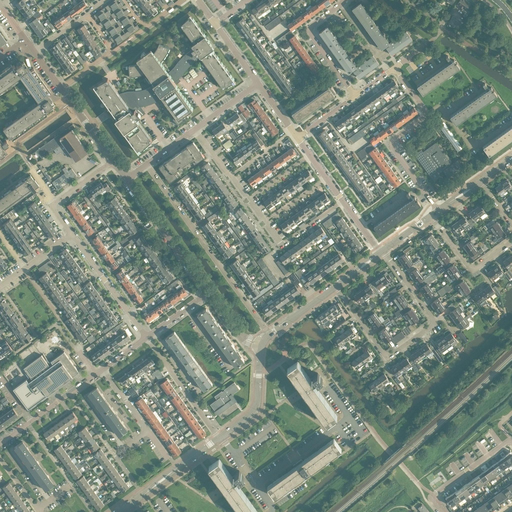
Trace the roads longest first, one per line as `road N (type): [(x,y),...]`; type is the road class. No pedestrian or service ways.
road 1 (residential): [(381,251),(435,323),(387,357),(335,287)]
road 2 (residential): [(269,334),(145,165)]
road 3 (residential): [(207,293),(126,179)]
road 4 (residential): [(147,337),(71,233)]
road 5 (residential): [(438,210),(392,143),(427,114)]
road 6 (residential): [(355,96),(309,29),(343,0)]
road 7 (tertiary): [(119,511),(219,437)]
road 8 (residential): [(147,337),(219,437)]
road 9 (residential): [(441,511),(429,498),(511,439)]
